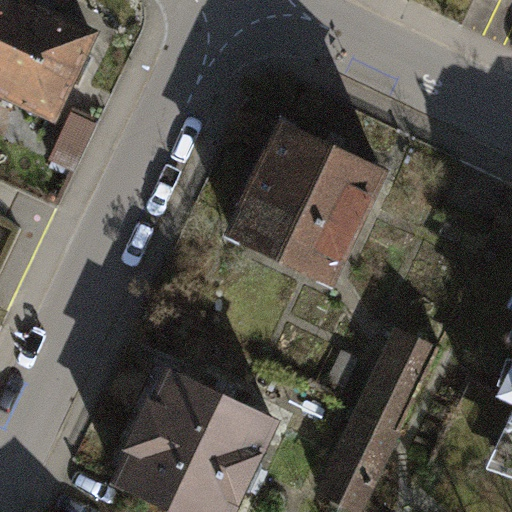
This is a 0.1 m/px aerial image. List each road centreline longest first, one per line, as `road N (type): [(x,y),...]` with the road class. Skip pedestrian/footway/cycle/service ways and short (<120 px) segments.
road 1 (residential): [(0,498),(239,0)]
road 2 (residential): [(269,0),(511,118)]
